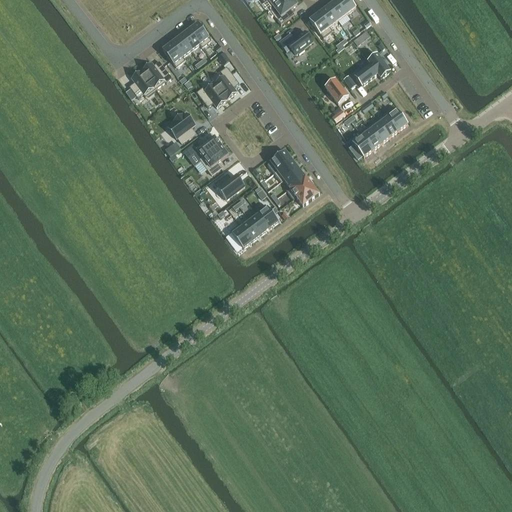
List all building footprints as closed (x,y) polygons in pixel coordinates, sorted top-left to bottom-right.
[(261,0),(270,11),(284,0),(261,0)] [(292,0),(284,0),(270,11),(281,26),(295,16),(291,11),(298,7),(292,0)] [(339,0),(336,2),(347,17),(356,10),(356,9),(348,0),(339,0)] [(336,2),(328,9),(339,23),(347,17),(336,2)] [(328,9),(319,15),(333,34),(333,33),(330,29),(339,23),(328,9)] [(319,15),(310,22),(310,23),(320,36),(321,37),(321,36),(324,40),(333,34),(319,15)] [(198,25),(189,32),(203,50),(212,43),(198,25)] [(189,32),(181,38),(192,53),(200,47),(202,50),(203,50),(189,32)] [(292,36),(280,45),(287,54),(291,51),(296,57),(298,55),(299,56),(305,52),(304,50),(313,44),(305,33),(295,41),(292,36)] [(181,38),(172,45),(186,63),(186,62),(184,59),(192,53),(181,38)] [(359,39),(354,43),(358,48),(363,45),(359,39)] [(172,45),(163,52),(177,70),(186,63),(172,45)] [(224,55),(219,59),(224,66),(230,62),(224,55)] [(378,56),(368,63),(369,64),(378,77),(381,81),(391,74),(378,56)] [(152,65),(142,73),(156,91),(165,85),(166,85),(173,80),(160,63),(154,67),(152,65)] [(362,74),(355,79),(362,89),(378,77),(369,64),(360,71),(362,74)] [(213,83),(227,102),(238,94),(234,90),(240,86),(227,69),(221,74),(224,78),(215,85),(213,83)] [(135,85),(129,89),(138,101),(144,96),(146,99),(156,91),(142,73),(132,80),(135,85)] [(336,82),(326,89),(339,107),(349,99),(336,82)] [(203,89),(197,94),(208,110),(214,105),(217,110),(227,102),(213,83),(204,90),(203,89)] [(394,108),(385,115),(399,133),(408,126),(398,113),(398,112),(397,112),(394,108)] [(342,112),(333,119),(336,124),(346,117),(342,112)] [(173,125),(168,129),(177,141),(178,140),(182,145),(195,135),(191,130),(196,127),(187,115),(185,116),(185,115),(172,125),(173,125)] [(385,115),(377,121),(391,140),(399,133),(385,115)] [(377,121),(368,128),(382,146),(391,140),(377,121)] [(368,128),(360,134),(373,153),(382,146),(368,128)] [(362,139),(353,145),(354,146),(364,159),(364,160),(373,153),(360,134),(359,135),(362,139)] [(201,142),(186,153),(191,159),(195,155),(202,163),(222,148),(215,139),(205,147),(201,142)] [(222,148),(202,163),(212,177),(222,170),(219,165),(229,157),(222,148)] [(286,153),(268,166),(275,176),(293,162),(286,153)] [(293,162),(275,176),(281,184),(299,171),(293,162)] [(299,171),(281,184),(281,185),(284,182),(290,190),(287,193),(306,179),(306,178),(305,179),(305,178),(299,171)] [(228,176),(214,186),(227,203),(245,189),(237,178),(232,181),(228,176)] [(306,179),(287,193),(294,202),(313,187),(306,179)] [(313,187),(294,202),(297,200),(303,209),(319,197),(320,196),(313,187)] [(266,206),(257,213),(270,231),(279,224),(266,206)] [(257,213),(248,220),(262,238),(270,231),(257,213)] [(240,226),(239,226),(253,244),(262,238),(248,220),(250,223),(242,229),(240,226)] [(239,226),(230,233),(244,251),(253,244),(239,226)]
